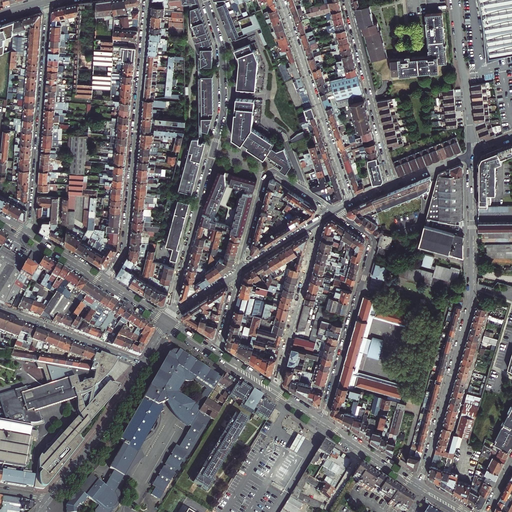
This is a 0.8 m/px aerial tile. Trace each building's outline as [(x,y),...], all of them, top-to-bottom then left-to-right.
[(103,0),(97,1),(97,15),(104,13),(105,19),(110,18),(109,35),(114,35),(114,33),(114,29),(114,25),(115,17),(112,0),(103,0)] [(128,9),(126,0),(117,0),(120,25),(122,25),(126,26),(124,16),(128,16),(128,15),(127,15),(127,13),(129,13),(129,9),(128,9)] [(126,0),(128,9),(129,9),(140,10),(140,0),(126,0)] [(269,0),(265,2),(265,3),(261,5),(264,13),(268,12),(267,8),(272,7),(271,6),(271,5),(271,4),(276,2),(275,0),(269,0)] [(311,11),(307,12),(307,14),(307,15),(308,17),(328,12),(342,9),(340,3),(339,0),(336,0),(328,2),(324,3),(316,5),(312,6),(310,7),(311,11)] [(511,0),(479,0),(488,58),(511,54),(511,0)] [(79,3),(78,28),(77,34),(77,40),(77,46),(77,53),(76,59),(76,65),(76,72),(76,78),(75,84),(72,84),(72,90),(75,91),(75,97),(88,98),(92,98),(95,39),(96,17),(97,15),(97,1),(89,2),(79,3)] [(226,2),(218,6),(231,40),(239,37),(226,2)] [(267,8),(268,12),(278,9),(278,7),(277,4),(276,2),(271,4),(271,5),(271,6),(272,7),(267,8)] [(65,6),(70,22),(76,20),(72,5),(69,5),(65,6)] [(152,12),(152,15),(170,16),(170,20),(170,21),(184,23),(184,8),(178,7),(174,7),(174,11),(165,11),(166,6),(153,5),(152,12)] [(359,28),(361,28),(363,36),(365,36),(372,62),(388,58),(381,32),(380,32),(377,24),(375,24),(370,5),(367,5),(360,7),(354,8),(355,11),(355,12),(356,15),(356,16),(357,19),(357,20),(358,23),(358,24),(359,27),(359,28)] [(71,26),(70,22),(65,6),(62,7),(58,8),(61,21),(66,19),(66,21),(62,22),(63,25),(68,26),(68,27),(72,27),(72,26),(71,26)] [(196,35),(200,51),(203,51),(202,65),(213,65),(213,47),(211,48),(210,45),(212,44),(199,6),(191,9),(193,25),(196,24),(200,33),(196,35)] [(246,6),(241,8),(244,17),(249,15),(246,6)] [(294,14),(294,17),(297,16),(297,15),(300,14),(299,11),(305,9),(304,6),(292,10),(294,14)] [(52,12),(52,20),(57,19),(58,19),(58,21),(60,23),(61,23),(61,24),(61,25),(62,25),(63,25),(62,22),(61,21),(58,8),(56,8),(55,8),(54,9),(53,11),(52,12)] [(280,12),(278,9),(268,12),(264,13),(266,17),(268,16),(268,15),(270,14),(272,19),(276,17),(276,16),(280,15),(280,12)] [(330,19),(343,15),(343,13),(342,9),(328,12),(330,19)] [(38,13),(34,14),(36,21),(36,22),(36,25),(42,26),(43,14),(41,13),(38,13)] [(36,21),(34,14),(28,16),(23,18),(25,26),(29,25),(30,27),(31,26),(31,25),(32,25),(32,24),(31,24),(30,22),(33,21),(33,23),(36,22),(36,21)] [(261,28),(256,14),(251,16),(254,24),(242,29),(244,35),(261,28)] [(273,24),(283,21),(282,18),(280,15),(276,16),(276,17),(272,19),(273,22),(271,22),(268,23),(268,24),(269,26),(273,24)] [(344,19),(343,15),(330,19),(331,25),(345,21),(344,19)] [(124,16),(126,26),(130,26),(132,25),(133,16),(128,16),(124,16)] [(439,72),(438,65),(447,64),(442,16),(425,17),(429,58),(411,60),(411,57),(399,58),(399,60),(391,61),(393,76),(439,72)] [(308,17),(296,22),(298,26),(299,28),(301,27),(301,26),(304,25),(303,22),(308,21),(308,22),(310,22),(308,17)] [(19,50),(25,51),(25,49),(25,48),(25,43),(25,39),(26,37),(26,35),(26,31),(26,29),(26,28),(25,26),(23,18),(20,19),(16,20),(15,34),(13,50),(18,51),(19,50)] [(0,53),(4,52),(6,37),(15,34),(16,20),(0,24),(0,53)] [(184,23),(170,21),(170,23),(169,22),(169,24),(171,24),(170,32),(170,33),(185,34),(184,23)] [(280,30),(285,28),(284,25),(283,21),(273,24),(275,30),(280,29),(280,30)] [(346,26),(345,21),(331,25),(333,32),(337,31),(347,28),(346,26)] [(51,29),(51,32),(67,33),(69,34),(70,30),(66,30),(66,28),(62,28),(62,25),(61,25),(60,25),(57,25),(51,25),(51,29)] [(300,33),(300,34),(313,30),(311,26),(310,26),(310,27),(308,28),(307,25),(304,26),(304,25),(301,26),(301,27),(299,28),(300,33)] [(275,38),(287,34),(287,32),(285,28),(280,30),(280,29),(275,30),(277,34),(273,36),(275,38)] [(348,32),(347,28),(337,31),(337,32),(333,33),(335,38),(348,34),(348,32)] [(309,35),(314,33),(313,30),(300,34),(302,38),(303,41),(309,39),(308,36),(309,36),(309,35)] [(150,35),(150,39),(160,40),(164,40),(164,42),(164,45),(164,47),(163,49),(163,50),(167,50),(168,38),(166,38),(167,33),(151,31),(150,35)] [(285,43),(290,41),(289,39),(287,34),(275,38),(276,41),(279,40),(280,43),(285,42),(285,43)] [(349,38),(348,34),(335,38),(336,44),(350,40),(349,38)] [(309,39),(303,41),(304,44),(305,46),(317,42),(315,38),(314,38),(314,39),(311,41),(310,39),(309,40),(309,39)] [(127,46),(121,45),(113,45),(114,42),(114,40),(100,39),(95,39),(92,98),(110,100),(110,93),(112,72),(112,68),(112,63),(112,61),(113,58),(135,60),(136,52),(137,47),(128,46),(127,46)] [(350,40),(336,44),(335,44),(337,51),(351,47),(351,44),(350,40)] [(291,45),(290,41),(285,43),(285,42),(280,43),(282,48),(279,49),(280,51),(292,47),(291,45)] [(306,50),(307,52),(319,48),(317,43),(317,42),(305,46),(306,50)] [(251,44),(235,50),(239,60),(240,62),(238,87),(256,89),(259,60),(255,49),(253,50),(251,44)] [(294,54),(292,47),(280,51),(282,56),(284,55),(283,54),(288,52),(291,61),(296,59),(294,54)] [(338,57),(353,53),(352,50),(351,47),(337,51),(336,51),(338,57)] [(319,48),(307,52),(308,56),(309,58),(321,54),(319,49),(319,48)] [(353,53),(338,57),(339,59),(337,60),(338,64),(343,62),(344,63),(349,62),(349,61),(354,59),(354,57),(353,53)] [(316,59),(320,58),(322,57),(321,55),(321,54),(309,58),(310,62),(311,64),(317,62),(316,59)] [(298,66),(296,59),(291,61),(290,61),(291,65),(287,67),(290,73),(292,72),(293,75),(295,75),(296,78),(297,78),(302,76),(298,66)] [(343,62),(338,64),(339,68),(341,68),(342,71),(356,67),(356,65),(354,59),(349,61),(349,62),(344,63),(343,62)] [(312,68),(313,70),(321,67),(325,66),(324,62),(318,64),(317,62),(311,64),(312,68)] [(321,67),(313,70),(315,75),(315,77),(323,74),(321,67)] [(356,67),(342,71),(340,71),(338,72),(338,74),(339,77),(336,78),(336,79),(358,73),(357,71),(356,67)] [(134,74),(117,73),(112,72),(110,93),(117,94),(117,90),(117,87),(118,80),(134,81),(134,77),(134,74)] [(330,81),(332,85),(333,88),(333,90),(335,94),(338,104),(339,107),(352,104),(365,100),(361,84),(358,73),(336,79),(333,80),(330,81)] [(316,80),(318,84),(326,82),(323,74),(315,77),(316,80)] [(202,79),(199,79),(200,128),(210,130),(214,112),(214,75),(202,75),(202,79)] [(298,81),(294,82),(297,89),(305,86),(304,81),(302,76),(297,78),(298,81)] [(117,87),(122,87),(133,88),(133,83),(134,81),(118,80),(117,87)] [(326,82),(318,84),(319,88),(319,89),(328,86),(327,82),(330,81),(330,80),(326,82)] [(472,92),(488,91),(487,82),(472,85),(472,89),(472,92)] [(454,88),(439,90),(440,98),(455,97),(454,93),(454,88)] [(166,97),(172,97),(181,97),(182,95),(172,94),(172,93),(172,89),(166,89),(166,93),(166,97)] [(333,90),(321,94),(322,97),(323,99),(329,96),(328,95),(333,93),(334,95),(335,94),(333,90)] [(488,99),(488,91),(472,92),(473,97),(473,100),(488,99)] [(329,96),(323,99),(324,101),(326,108),(338,104),(335,94),(334,95),(335,99),(331,100),(330,96),(329,96)] [(440,106),(455,104),(455,102),(455,97),(440,98),(440,106)] [(286,173),(292,165),(285,148),(278,150),(273,146),(275,142),(253,128),(255,99),(237,98),(236,109),(233,137),(262,156),(265,158),(268,154),(273,157),(269,161),(286,173)] [(379,108),(380,110),(395,106),(393,98),(378,101),(379,105),(379,108)] [(144,102),(144,105),(154,106),(163,107),(164,100),(145,99),(144,102)] [(489,106),(488,99),(473,100),(474,104),(474,107),(489,106)] [(132,102),(115,100),(114,100),(114,101),(116,101),(116,103),(120,104),(121,103),(120,106),(126,107),(126,108),(131,108),(132,104),(132,102)] [(365,100),(352,104),(359,134),(372,129),(369,118),(365,100)] [(328,113),(329,116),(332,115),(332,114),(335,113),(338,112),(340,111),(339,107),(338,104),(326,108),(328,113)] [(456,109),(455,104),(440,106),(441,113),(456,112),(456,109)] [(126,107),(120,106),(120,107),(116,107),(115,112),(114,112),(113,113),(119,114),(131,115),(131,111),(131,108),(126,108),(126,107)] [(381,115),(382,117),(397,113),(395,106),(380,110),(381,114),(381,115)] [(489,113),(489,106),(474,107),(474,112),(475,115),(489,113)] [(313,107),(305,109),(307,115),(308,119),(311,119),(311,118),(316,116),(314,111),(313,107)] [(153,117),(154,109),(144,108),(144,112),(143,116),(153,117)] [(339,116),(338,112),(335,113),(332,114),(332,115),(329,116),(330,119),(331,121),(342,117),(341,114),(340,114),(340,115),(339,116)] [(457,116),(456,112),(441,113),(442,121),(457,119),(457,116)] [(383,122),(384,124),(398,120),(397,113),(382,117),(383,120),(382,120),(383,120),(383,122)] [(490,120),(489,113),(475,115),(475,120),(476,124),(476,125),(490,120)] [(300,117),(303,125),(305,124),(309,122),(308,119),(307,115),(300,117)] [(143,120),(143,124),(152,125),(153,121),(157,121),(157,117),(153,117),(143,116),(143,120)] [(311,119),(312,121),(309,122),(310,125),(313,124),(318,122),(317,120),(316,116),(311,118),(311,119)] [(342,117),(331,121),(332,125),(332,127),(338,125),(337,122),(339,121),(342,120),(342,121),(343,121),(342,117)] [(443,129),(458,127),(457,123),(457,119),(442,121),(443,129)] [(398,120),(384,124),(384,125),(385,129),(385,130),(385,131),(400,128),(398,120)] [(479,132),(493,126),(490,120),(476,125),(477,129),(479,132)] [(315,130),(320,128),(319,126),(318,122),(313,124),(314,128),(311,129),(312,131),(315,130)] [(337,139),(344,136),(343,132),(347,131),(345,124),(344,123),(340,124),(338,125),(332,127),(335,133),(337,139)] [(353,131),(351,123),(345,124),(347,131),(347,133),(353,131)] [(152,125),(143,124),(142,125),(142,127),(142,131),(152,132),(152,126),(152,125)] [(497,136),(493,126),(479,132),(481,136),(482,139),(485,137),(486,140),(497,136)] [(129,128),(118,127),(118,132),(112,131),(111,134),(129,136),(129,131),(129,128)] [(387,137),(387,139),(402,135),(400,128),(385,131),(386,134),(386,135),(387,137)] [(0,156),(2,156),(1,159),(8,160),(11,130),(8,129),(5,129),(2,150),(0,149),(0,156)] [(351,146),(356,144),(362,142),(367,139),(374,137),(373,134),(372,129),(359,134),(349,138),(351,146)] [(152,132),(142,131),(142,133),(141,138),(141,140),(153,141),(155,141),(155,135),(160,135),(160,133),(155,132),(152,132)] [(291,139),(292,143),(306,137),(303,131),(297,134),(291,139)] [(85,168),(86,161),(87,154),(87,147),(88,139),(88,135),(73,134),(72,153),(72,159),(71,172),(71,178),(71,184),(70,191),(70,197),(70,203),(69,208),(69,210),(75,210),(77,195),(83,195),(83,188),(84,181),(85,175),(85,168)] [(129,136),(111,134),(111,138),(111,141),(117,142),(128,143),(129,139),(129,136)] [(207,141),(204,140),(203,143),(200,142),(201,137),(195,135),(180,190),(193,193),(207,141)] [(351,146),(349,138),(348,135),(344,136),(337,139),(339,145),(340,150),(346,147),(351,146)] [(404,145),(402,135),(387,139),(388,140),(387,140),(388,140),(389,144),(389,145),(389,146),(392,145),(393,149),(404,145)] [(461,151),(462,150),(463,150),(462,148),(457,136),(449,139),(455,153),(456,153),(459,151),(460,151),(461,151)] [(374,137),(367,139),(369,145),(375,143),(375,140),(374,137)] [(449,139),(442,142),(448,156),(451,155),(451,154),(455,153),(449,139)] [(128,143),(117,142),(111,141),(110,141),(110,146),(97,145),(97,148),(104,148),(128,151),(128,146),(128,143)] [(442,142),(435,145),(441,159),(442,159),(442,158),(444,157),(446,157),(446,156),(448,156),(442,142)] [(362,154),(377,149),(376,147),(375,143),(369,145),(363,147),(358,149),(353,151),(354,154),(355,156),(357,155),(356,151),(360,150),(362,154)] [(502,158),(511,154),(511,143),(504,147),(501,148),(502,156),(502,158)] [(152,146),(141,145),(140,148),(140,152),(151,153),(159,154),(159,151),(151,150),(152,146)] [(318,150),(317,147),(317,146),(316,145),(310,147),(311,151),(305,153),(306,154),(318,150)] [(326,145),(321,146),(319,147),(317,147),(318,150),(319,153),(327,150),(327,148),(326,145)] [(441,159),(435,145),(428,148),(434,161),(436,160),(436,161),(437,160),(439,159),(441,159)] [(116,152),(116,156),(121,156),(120,157),(127,158),(127,154),(128,151),(104,148),(103,152),(115,153),(116,152)] [(434,161),(428,148),(421,151),(426,164),(427,164),(427,165),(428,164),(427,164),(430,163),(431,162),(431,163),(432,162),(434,161)] [(478,161),(478,206),(485,206),(488,206),(488,203),(491,203),(491,193),(496,193),(495,164),(502,162),(501,159),(502,158),(502,156),(501,148),(481,156),(478,161)] [(363,157),(364,160),(369,158),(379,156),(378,153),(377,149),(362,154),(363,158),(363,157)] [(300,161),(320,155),(319,153),(318,150),(306,154),(306,156),(307,158),(301,159),(299,160),(300,161)] [(344,160),(350,158),(349,155),(351,155),(353,154),(354,154),(353,151),(352,151),(342,155),(344,159),(344,160)] [(421,151),(414,153),(420,167),(422,166),(423,166),(422,166),(425,165),(426,164),(421,151)] [(151,153),(140,152),(140,154),(140,157),(139,159),(156,161),(161,161),(162,159),(151,158),(151,153)] [(420,167),(414,153),(408,156),(413,170),(416,169),(417,168),(418,168),(420,167)] [(104,158),(103,162),(126,164),(127,161),(127,158),(120,157),(121,156),(116,156),(116,157),(97,155),(97,158),(104,158)] [(300,161),(301,166),(302,167),(322,161),(320,158),(320,155),(300,161)] [(331,159),(329,156),(325,157),(324,157),(320,158),(322,161),(323,165),(331,161),(331,159)] [(384,178),(379,156),(369,158),(368,164),(374,185),(378,183),(383,182),(384,178)] [(408,156),(400,159),(406,173),(408,172),(410,171),(412,170),(413,170),(408,156)] [(61,159),(42,157),(42,160),(42,164),(55,165),(55,167),(55,171),(59,171),(59,163),(62,163),(62,162),(66,163),(67,159),(63,159),(61,159)] [(346,165),(355,162),(356,162),(356,160),(355,161),(353,157),(352,157),(350,158),(344,160),(345,164),(346,165)] [(139,162),(139,166),(155,167),(156,161),(139,159),(139,162)] [(393,162),(399,176),(399,175),(403,174),(404,174),(403,174),(406,173),(400,159),(393,162)] [(323,167),(323,165),(322,161),(302,167),(303,171),(312,168),(312,167),(316,166),(317,169),(323,167)] [(324,170),(333,167),(333,165),(331,161),(323,165),(323,167),(324,170)] [(106,169),(114,170),(126,171),(126,167),(126,164),(103,162),(98,162),(98,165),(106,166),(106,169)] [(347,169),(348,171),(356,168),(355,162),(346,165),(347,169)] [(456,167),(451,168),(451,169),(446,170),(448,176),(463,176),(463,167),(463,166),(461,164),(460,165),(456,167)] [(139,169),(138,173),(150,174),(150,170),(151,171),(157,172),(158,168),(155,167),(139,166),(139,169)] [(319,175),(325,173),(325,172),(324,170),(323,167),(317,169),(308,172),(310,177),(310,178),(319,175)] [(350,176),(355,174),(359,173),(357,168),(356,168),(348,171),(349,174),(350,176)] [(258,179),(219,169),(216,176),(205,205),(203,210),(212,214),(214,208),(216,209),(218,205),(216,205),(218,201),(220,202),(221,198),(220,197),(222,194),(223,195),(223,194),(225,191),(223,190),(225,187),(227,187),(228,184),(235,186),(235,185),(239,185),(238,187),(243,188),(243,186),(245,186),(247,187),(246,188),(255,190),(258,179)] [(439,173),(432,198),(427,216),(425,223),(424,228),(420,245),(463,257),(464,257),(464,256),(464,251),(464,250),(464,243),(464,242),(464,241),(464,236),(464,235),(459,233),(459,234),(457,233),(458,232),(455,231),(456,224),(456,220),(464,220),(463,177),(463,176),(448,176),(446,170),(442,172),(439,173)] [(138,176),(138,180),(156,181),(157,178),(150,177),(149,178),(150,174),(138,173),(138,176)] [(310,186),(314,190),(329,186),(328,181),(327,179),(325,173),(319,175),(320,178),(321,183),(310,186)] [(380,196),(373,199),(375,204),(377,208),(378,210),(430,190),(433,180),(431,176),(429,177),(380,196)] [(339,183),(337,178),(328,181),(329,186),(331,192),(336,190),(336,189),(340,188),(339,183)] [(365,188),(362,178),(352,181),(355,191),(357,192),(361,191),(365,189),(365,188)] [(268,187),(276,189),(279,190),(280,184),(278,182),(273,179),(270,181),(269,184),(268,187)] [(156,181),(138,180),(137,184),(137,187),(148,188),(149,184),(157,185),(158,182),(156,181)] [(125,185),(106,183),(106,185),(108,185),(108,186),(113,187),(113,191),(112,192),(118,192),(118,191),(124,191),(124,188),(125,185)] [(332,203),(334,203),(332,196),(331,192),(329,186),(314,190),(317,193),(324,198),(330,202),(331,203),(332,203)] [(137,191),(136,195),(157,196),(162,197),(162,193),(149,192),(148,192),(148,188),(137,187),(137,191)] [(344,197),(340,188),(336,189),(336,190),(337,193),(335,193),(336,195),(332,196),(334,203),(340,201),(342,199),(344,197)] [(289,190),(286,195),(283,198),(285,199),(285,198),(287,199),(289,197),(291,198),(294,193),(292,192),(289,190)] [(243,233),(254,194),(243,192),(242,196),(241,196),(239,200),(241,200),(240,204),(239,203),(237,208),(239,208),(238,212),(236,211),(235,215),(237,216),(236,219),(234,219),(233,223),(235,224),(234,227),(210,221),(211,217),(202,214),(200,224),(206,225),(212,227),(218,229),(224,230),(224,229),(233,231),(243,233)] [(272,195),(267,193),(266,196),(265,199),(277,203),(278,201),(276,200),(276,199),(272,198),(272,197),(273,197),(274,195),(272,195)] [(292,207),(300,197),(297,195),(294,193),(291,198),(287,204),(292,207)] [(8,211),(13,201),(15,199),(13,198),(14,197),(10,195),(8,198),(2,208),(4,210),(8,211)] [(38,214),(54,216),(54,212),(54,207),(55,202),(55,196),(39,195),(39,204),(38,214)] [(90,227),(90,222),(91,215),(91,209),(92,203),(92,196),(86,195),(85,209),(84,224),(90,227)] [(303,199),(300,197),(292,207),(296,209),(299,204),(301,205),(305,200),(303,199)] [(13,214),(21,200),(20,200),(18,199),(16,203),(13,201),(8,211),(10,213),(13,214)] [(169,265),(176,266),(179,253),(180,251),(178,251),(179,245),(182,235),(183,232),(185,222),(186,219),(189,209),(189,206),(191,202),(179,199),(167,245),(174,247),(169,265)] [(264,202),(263,206),(275,209),(277,203),(265,199),(264,202)] [(375,204),(373,199),(371,200),(368,201),(370,206),(372,206),(373,209),(372,210),(373,211),(376,210),(375,208),(377,208),(375,204)] [(16,216),(18,217),(24,207),(22,206),(24,203),(24,202),(22,201),(21,200),(13,214),(16,216)] [(308,203),(305,200),(301,205),(298,211),(299,212),(300,211),(301,211),(302,210),(304,207),(305,208),(304,209),(306,210),(310,204),(308,203)] [(136,204),(135,207),(151,209),(154,209),(154,206),(151,206),(151,203),(146,202),(146,203),(141,202),(141,201),(136,201),(136,204)] [(370,206),(368,201),(367,202),(364,203),(368,211),(372,210),(373,209),(372,206),(370,206)] [(305,221),(301,214),(300,212),(299,212),(298,211),(296,209),(292,207),(287,204),(286,205),(284,208),(288,211),(293,217),(294,216),(299,225),(302,223),(305,221)] [(310,204),(306,210),(310,212),(311,212),(316,214),(317,211),(317,209),(310,204)] [(275,209),(263,206),(263,209),(262,212),(269,214),(275,215),(279,216),(280,215),(283,211),(281,210),(275,209)] [(22,219),(25,221),(26,219),(27,208),(26,208),(24,207),(18,217),(22,219)] [(348,214),(355,218),(357,215),(355,213),(354,211),(353,208),(351,209),(348,210),(348,214)] [(311,217),(316,214),(311,212),(310,212),(306,210),(304,211),(306,214),(304,216),(302,213),(301,214),(305,221),(311,217)] [(291,218),(289,220),(294,228),(298,226),(299,225),(294,216),(293,217),(288,211),(286,212),(289,214),(288,215),(291,218)] [(260,218),(271,221),(274,221),(275,221),(276,220),(279,216),(275,215),(272,219),(271,219),(271,217),(267,216),(268,216),(269,214),(262,212),(261,214),(260,218)] [(359,221),(361,223),(364,219),(358,216),(357,215),(355,218),(359,221)] [(370,218),(366,216),(364,216),(364,219),(361,223),(363,224),(365,226),(370,218)] [(294,228),(289,220),(286,221),(284,217),(281,219),(283,223),(288,232),(292,229),(294,228)] [(259,220),(259,224),(264,225),(270,227),(270,225),(271,221),(260,218),(259,220)] [(326,224),(324,231),(323,231),(331,234),(333,228),(335,229),(335,228),(336,227),(340,228),(341,225),(333,219),(332,218),(332,219),(330,220),(327,222),(326,222),(326,223),(325,224),(326,224)] [(369,228),(373,221),(370,218),(365,226),(367,227),(369,228)] [(133,229),(151,230),(157,231),(161,231),(162,227),(144,225),(145,221),(134,220),(134,224),(133,229)] [(52,236),(53,222),(46,221),(42,229),(48,233),(52,236)] [(53,221),(53,222),(52,236),(55,237),(58,239),(61,241),(65,235),(64,234),(62,233),(60,229),(58,229),(59,222),(53,221)] [(377,228),(378,227),(378,226),(378,224),(373,221),(369,228),(371,230),(373,231),(376,227),(377,228)] [(511,222),(479,223),(479,231),(485,231),(511,230),(511,222)] [(102,229),(106,230),(109,230),(121,231),(121,228),(121,225),(109,223),(104,223),(102,223),(102,229)] [(288,232),(283,223),(278,226),(280,230),(283,235),(286,233),(288,232)] [(257,230),(263,231),(266,232),(267,232),(269,231),(268,231),(268,229),(264,228),(264,225),(259,224),(258,227),(257,230)] [(275,233),(278,238),(281,236),(283,235),(280,230),(278,232),(276,228),(272,225),(270,226),(275,233)] [(77,250),(87,233),(74,226),(73,228),(72,232),(68,230),(68,232),(68,245),(73,248),(77,250)] [(90,228),(87,233),(77,250),(78,251),(82,253),(85,248),(86,249),(88,244),(85,242),(89,235),(92,237),(93,235),(95,231),(97,229),(95,228),(90,228)] [(346,228),(342,237),(341,240),(341,241),(340,243),(340,244),(343,245),(345,239),(346,240),(349,236),(350,236),(352,232),(350,231),(346,228)] [(97,229),(95,231),(101,235),(87,257),(90,258),(94,261),(104,245),(105,241),(105,237),(106,230),(102,229),(101,229),(97,229)] [(120,239),(121,231),(109,230),(109,232),(111,232),(110,238),(105,237),(105,241),(120,243),(120,239)] [(263,237),(263,238),(265,237),(265,235),(262,234),(263,231),(257,230),(256,233),(255,236),(263,237)] [(87,257),(101,235),(95,231),(93,235),(96,237),(93,242),(90,240),(88,244),(86,249),(85,248),(82,253),(83,254),(87,257)] [(243,233),(233,231),(231,238),(241,240),(243,235),(243,233)] [(278,238),(275,233),(272,235),(270,231),(269,231),(267,232),(269,235),(273,241),(276,239),(278,238)] [(331,234),(323,231),(323,234),(322,238),(333,241),(334,237),(335,237),(336,239),(339,239),(340,236),(339,236),(336,235),(331,234)] [(355,234),(352,232),(350,236),(349,236),(346,240),(347,240),(350,242),(349,245),(347,244),(346,249),(347,249),(346,251),(347,251),(349,251),(349,250),(351,243),(357,235),(355,234)] [(388,234),(383,233),(382,234),(380,239),(378,245),(380,245),(382,246),(388,248),(389,248),(392,240),(398,241),(395,250),(399,251),(402,238),(398,237),(388,234)] [(222,236),(217,234),(217,235),(215,240),(214,244),(214,246),(219,247),(222,236)] [(143,236),(133,235),(133,238),(132,241),(150,243),(155,243),(158,244),(160,237),(155,237),(150,236),(150,239),(150,241),(148,240),(148,239),(144,239),(143,240),(143,236)] [(269,235),(265,237),(263,238),(264,239),(267,245),(271,243),(273,241),(269,235)] [(298,240),(301,247),(307,248),(310,237),(306,235),(302,238),(298,240)] [(360,237),(357,235),(351,243),(354,245),(352,251),(349,250),(349,251),(353,252),(355,253),(356,247),(356,246),(358,242),(359,243),(362,239),(360,237)] [(202,237),(196,236),(196,237),(195,240),(195,242),(214,247),(214,246),(214,244),(215,240),(209,239),(208,242),(206,241),(206,238),(202,237)] [(230,239),(229,243),(228,243),(227,245),(229,245),(228,250),(238,252),(239,248),(241,242),(241,240),(231,238),(229,237),(228,239),(230,239)] [(321,241),(319,247),(332,251),(333,245),(334,244),(337,245),(340,245),(340,244),(340,243),(339,242),(333,241),(322,238),(321,241)] [(364,240),(362,239),(359,243),(358,242),(356,246),(356,247),(355,253),(363,255),(365,248),(366,244),(365,240),(364,240)] [(301,247),(298,240),(295,242),(292,244),(297,251),(298,251),(298,249),(297,248),(300,246),(301,247)] [(194,246),(193,249),(198,251),(199,249),(203,251),(204,247),(205,248),(213,250),(214,247),(195,242),(194,246)] [(260,243),(254,242),(251,253),(253,254),(260,250),(263,248),(260,243)] [(297,251),(292,244),(289,246),(285,248),(291,258),(298,253),(297,251)] [(511,257),(511,244),(488,245),(488,258),(511,257)] [(99,264),(107,252),(110,248),(109,247),(104,245),(94,261),(96,262),(99,264)] [(386,256),(388,248),(382,246),(379,254),(386,256)] [(14,280),(25,261),(1,247),(0,248),(0,302),(12,307),(17,296),(20,288),(22,284),(14,280)] [(109,254),(107,252),(99,264),(102,266),(104,267),(108,266),(115,254),(118,249),(114,247),(113,248),(111,248),(111,249),(112,249),(109,254)] [(131,252),(129,255),(138,260),(139,261),(142,248),(132,247),(131,252)] [(238,252),(228,250),(219,247),(217,254),(222,255),(226,256),(237,259),(238,255),(238,252)] [(319,249),(318,254),(323,256),(323,255),(329,256),(330,253),(331,253),(331,254),(331,255),(332,255),(339,257),(340,255),(340,253),(334,252),(332,251),(319,247),(319,249)] [(283,250),(280,252),(286,261),(288,260),(289,263),(289,265),(290,265),(291,262),(292,260),(292,259),(291,258),(285,248),(283,250)] [(192,252),(191,255),(201,258),(208,260),(210,260),(212,253),(209,253),(208,256),(205,255),(206,252),(203,251),(199,249),(198,251),(193,249),(192,252)] [(297,251),(298,253),(300,253),(298,259),(297,259),(297,260),(303,262),(304,257),(306,253),(298,251),(297,251)] [(347,251),(345,257),(361,261),(362,257),(363,255),(355,253),(353,252),(349,251),(347,251)] [(286,261),(280,252),(277,254),(274,256),(280,265),(284,271),(287,267),(288,265),(286,261)] [(212,253),(210,260),(210,262),(209,263),(210,264),(211,263),(214,261),(216,264),(217,264),(212,267),(218,277),(222,274),(225,272),(218,261),(214,256),(212,253)] [(371,283),(370,287),(381,290),(387,271),(430,283),(432,276),(456,283),(460,269),(451,266),(450,268),(435,264),(435,266),(431,265),(434,255),(425,253),(422,265),(434,269),(433,273),(395,262),(396,259),(390,258),(390,260),(389,260),(387,266),(383,265),(381,264),(377,263),(375,269),(373,269),(371,274),(373,274),(373,275),(372,278),(371,283)] [(323,256),(318,254),(317,256),(316,260),(337,266),(338,262),(330,260),(329,260),(329,261),(328,261),(329,257),(329,256),(323,255),(323,256)] [(138,260),(129,255),(128,257),(126,260),(131,263),(135,265),(136,262),(138,260)] [(190,258),(190,261),(200,264),(209,266),(209,263),(210,262),(210,260),(208,260),(207,262),(202,261),(200,261),(201,258),(191,255),(190,258)] [(236,261),(237,259),(226,256),(222,255),(221,256),(223,257),(222,259),(218,261),(225,272),(229,270),(233,267),(235,264),(236,261)] [(277,267),(280,265),(274,256),(272,257),(268,259),(280,276),(281,274),(279,271),(280,270),(278,268),(277,268),(277,267)] [(361,261),(345,257),(343,256),(341,256),(340,262),(342,262),(345,263),(359,267),(360,263),(361,261)] [(42,270),(48,260),(46,259),(43,257),(36,268),(36,269),(40,272),(42,270)] [(266,261),(263,263),(271,274),(274,273),(274,274),(277,278),(280,276),(268,259),(266,261)] [(131,263),(126,260),(121,267),(117,274),(117,275),(118,276),(122,278),(128,267),(127,267),(129,263),(130,264),(131,263)] [(291,262),(290,265),(301,269),(303,264),(303,262),(297,260),(296,264),(291,262)] [(315,262),(314,266),(320,268),(320,267),(325,268),(326,265),(328,265),(327,266),(328,266),(336,269),(337,267),(337,266),(316,260),(315,262)] [(30,265),(25,261),(14,280),(22,284),(20,288),(25,290),(27,287),(28,284),(30,280),(29,280),(33,274),(36,269),(36,268),(30,265)] [(54,263),(50,261),(44,271),(44,274),(49,277),(56,264),(54,263)] [(189,265),(188,268),(198,270),(205,272),(207,272),(207,271),(208,269),(200,267),(199,267),(200,264),(190,261),(189,265)] [(126,281),(136,266),(135,265),(131,263),(130,264),(128,267),(122,278),(125,281),(126,281)] [(271,274),(263,263),(260,265),(256,267),(263,277),(264,279),(265,279),(270,286),(273,283),(275,281),(271,274)] [(344,264),(343,268),(358,273),(359,269),(359,267),(345,263),(345,264),(344,264)] [(58,287),(68,272),(66,270),(65,270),(60,267),(56,264),(49,277),(46,282),(42,288),(45,289),(53,294),(54,293),(58,287)] [(169,265),(165,264),(165,267),(161,266),(160,268),(174,272),(175,269),(176,266),(169,265)] [(289,272),(300,275),(301,271),(301,269),(290,265),(289,265),(288,265),(287,267),(290,268),(289,272)] [(137,267),(136,266),(126,281),(127,282),(131,284),(140,270),(142,268),(138,266),(137,267)] [(314,269),(313,272),(334,278),(335,274),(327,272),(326,272),(325,273),(324,273),(325,269),(325,268),(320,267),(320,268),(314,266),(314,269)] [(207,271),(209,273),(210,275),(213,280),(215,278),(218,277),(212,267),(209,269),(208,269),(207,271)] [(263,277),(256,267),(254,268),(251,271),(255,277),(259,284),(262,285),(259,280),(258,280),(258,279),(263,277)] [(174,272),(160,268),(158,268),(157,271),(163,272),(162,275),(173,278),(173,275),(174,272)] [(187,271),(186,274),(196,276),(201,277),(207,274),(207,272),(205,272),(202,274),(198,273),(197,273),(198,270),(188,268),(187,271)] [(344,270),(343,274),(356,278),(357,275),(358,273),(343,268),(343,270),(344,270)] [(134,286),(140,290),(146,280),(139,276),(141,273),(142,272),(140,270),(131,284),(134,286)] [(254,283),(255,277),(251,271),(245,274),(244,277),(243,280),(254,283)] [(287,278),(298,281),(299,277),(300,275),(289,272),(284,271),(281,274),(286,275),(286,274),(288,274),(287,278)] [(73,289),(79,279),(75,276),(68,272),(58,287),(69,295),(70,293),(73,289)] [(312,275),(311,279),(323,282),(325,278),(326,279),(331,281),(331,280),(333,281),(334,278),(313,272),(312,275)] [(146,280),(140,290),(147,294),(149,282),(151,275),(149,274),(146,280)] [(173,278),(162,275),(158,274),(158,277),(162,278),(161,280),(162,280),(164,281),(171,283),(172,280),(173,278)] [(185,280),(192,282),(195,282),(197,283),(200,281),(203,280),(202,279),(199,280),(196,279),(195,279),(196,276),(186,274),(186,277),(185,280)] [(201,277),(202,279),(203,280),(200,281),(203,286),(208,283),(213,280),(210,275),(208,276),(207,274),(201,277)] [(356,278),(343,274),(342,274),(342,275),(344,276),(344,277),(346,277),(345,281),(355,283),(356,280),(356,278)] [(148,295),(153,298),(158,278),(154,276),(152,284),(149,282),(147,294),(148,295)] [(158,278),(153,298),(155,299),(159,302),(164,281),(162,280),(161,280),(158,278)] [(278,285),(296,289),(297,284),(298,281),(287,278),(285,284),(284,284),(284,283),(280,282),(280,284),(278,283),(279,282),(278,280),(276,279),(275,281),(273,283),(278,285)] [(333,285),(338,286),(353,291),(355,283),(345,281),(338,279),(334,278),(333,281),(334,281),(333,285)] [(83,281),(79,279),(73,289),(78,292),(81,287),(82,288),(85,283),(83,281)] [(310,282),(310,285),(330,290),(331,288),(324,286),(325,283),(323,282),(311,279),(310,282)] [(188,296),(192,293),(189,291),(191,285),(192,282),(185,280),(180,298),(182,300),(188,296)] [(259,284),(254,283),(243,280),(242,284),(241,287),(253,290),(254,286),(255,287),(257,287),(256,290),(258,291),(261,292),(267,293),(269,289),(269,287),(262,285),(259,284)] [(166,302),(171,283),(164,281),(159,302),(162,304),(164,303),(166,302)] [(203,286),(200,281),(197,283),(195,282),(194,285),(197,290),(201,287),(203,286)] [(94,289),(85,283),(82,288),(81,287),(78,292),(76,296),(75,297),(71,304),(65,312),(69,314),(71,315),(72,315),(76,309),(79,304),(80,303),(84,305),(83,307),(86,309),(92,313),(101,300),(102,301),(105,296),(94,289)] [(295,292),(296,289),(278,285),(278,287),(279,287),(279,289),(282,289),(283,289),(284,289),(283,293),(294,296),(295,292)] [(330,290),(310,285),(309,287),(308,290),(322,294),(323,291),(329,293),(330,290)] [(331,288),(330,290),(351,296),(352,293),(353,291),(338,286),(337,289),(331,288)] [(25,290),(24,294),(17,309),(20,310),(22,311),(30,294),(31,292),(27,290),(28,287),(27,287),(25,290)] [(69,295),(58,287),(54,293),(65,300),(69,295)] [(228,288),(226,287),(219,291),(214,294),(216,297),(215,297),(217,300),(219,301),(220,298),(225,300),(228,289),(228,288)] [(241,290),(240,293),(251,296),(252,292),(253,293),(257,294),(258,291),(256,290),(253,290),(241,287),(241,290)] [(307,293),(306,296),(311,298),(311,297),(317,298),(317,296),(327,299),(329,296),(322,294),(308,290),(307,293)] [(332,294),(332,297),(349,302),(350,299),(351,296),(330,290),(329,293),(332,294)] [(275,297),(293,302),(294,298),(294,296),(283,293),(277,291),(275,297)] [(267,293),(261,292),(259,298),(266,300),(267,295),(267,293)] [(17,309),(24,294),(22,293),(20,298),(17,296),(12,307),(15,308),(17,309)] [(52,322),(56,315),(57,314),(59,311),(60,309),(62,305),(65,300),(54,293),(53,294),(50,298),(47,303),(47,304),(43,309),(38,317),(45,319),(52,322)] [(70,293),(69,295),(65,300),(71,304),(75,297),(74,296),(70,293)] [(266,300),(259,298),(251,296),(240,293),(238,300),(235,309),(245,311),(250,313),(264,316),(263,319),(269,320),(270,314),(275,315),(271,312),(271,310),(278,312),(277,316),(288,319),(289,318),(290,313),(291,308),(280,305),(265,301),(266,300)] [(28,313),(32,302),(30,301),(33,296),(31,296),(32,294),(30,294),(22,311),(26,312),(28,313)] [(344,366),(339,385),(348,388),(350,388),(351,388),(355,389),(357,384),(401,397),(404,386),(357,373),(358,370),(365,348),(373,351),(375,342),(367,340),(363,339),(370,313),(410,325),(413,315),(379,305),(380,300),(367,296),(364,295),(351,342),(344,366)] [(33,315),(38,304),(36,303),(38,298),(36,298),(37,296),(35,296),(32,302),(28,313),(31,314),(33,315)] [(101,300),(92,313),(89,318),(90,319),(92,320),(90,323),(95,326),(97,327),(98,327),(99,328),(115,302),(112,301),(109,298),(105,296),(102,301),(101,300)] [(306,299),(305,301),(312,303),(320,306),(323,306),(324,304),(320,303),(320,302),(316,300),(316,298),(317,298),(311,297),(311,298),(306,296),(306,299)] [(349,302),(332,297),(330,296),(327,307),(346,313),(348,307),(349,302)] [(213,302),(209,297),(206,299),(202,302),(205,307),(208,308),(211,306),(215,307),(216,303),(213,302)] [(281,301),(280,305),(291,308),(292,304),(293,302),(275,297),(274,299),(276,300),(275,301),(279,302),(280,301),(281,301)] [(43,309),(47,304),(47,303),(42,300),(42,299),(41,298),(38,304),(33,315),(36,316),(38,317),(43,309)] [(65,300),(62,305),(60,309),(64,312),(63,314),(64,315),(65,312),(71,304),(65,300)] [(101,328),(105,330),(108,326),(121,306),(118,304),(115,302),(99,328),(101,328)] [(198,313),(205,308),(205,307),(202,302),(198,304),(194,307),(198,313)] [(455,311),(461,312),(463,307),(464,302),(458,302),(455,302),(453,308),(452,308),(451,309),(449,308),(449,309),(455,311)] [(216,310),(222,312),(223,308),(224,306),(216,303),(215,307),(217,308),(216,310)] [(121,306),(108,326),(113,329),(125,309),(123,308),(121,306)] [(199,315),(198,313),(194,307),(183,314),(183,317),(190,322),(191,322),(200,328),(202,321),(196,317),(199,315)] [(78,316),(80,312),(76,309),(72,315),(76,317),(77,317),(78,316)] [(122,327),(131,313),(128,311),(125,309),(113,329),(115,330),(118,332),(121,328),(122,327)] [(234,315),(248,319),(249,316),(245,315),(245,311),(235,309),(234,312),(234,315)] [(222,314),(222,312),(216,310),(214,310),(212,315),(214,316),(221,318),(222,314)] [(129,324),(135,315),(131,313),(122,327),(124,328),(125,326),(128,323),(129,324)] [(205,331),(208,318),(209,315),(203,313),(202,321),(200,328),(202,329),(205,331)] [(248,319),(248,322),(247,325),(246,325),(245,327),(244,331),(238,353),(239,354),(248,360),(251,362),(255,347),(256,343),(258,339),(259,333),(261,327),(263,319),(264,316),(250,313),(249,316),(248,319)] [(333,316),(325,313),(324,313),(322,319),(331,322),(333,316)] [(409,327),(410,325),(370,313),(363,339),(367,340),(373,317),(409,327)] [(57,314),(56,315),(52,322),(56,323),(58,324),(63,317),(57,314)] [(288,319),(277,316),(275,315),(270,314),(269,320),(287,325),(288,319)] [(0,315),(0,332),(17,339),(20,332),(23,324),(5,317),(0,315)] [(138,317),(135,315),(129,324),(132,326),(138,317)] [(232,321),(242,324),(243,321),(248,322),(248,319),(234,315),(233,319),(232,321)] [(214,316),(213,320),(209,334),(211,335),(212,335),(213,336),(215,336),(216,335),(221,318),(214,316)] [(63,326),(68,319),(63,317),(58,324),(61,325),(63,326)] [(76,317),(73,321),(69,328),(70,329),(78,318),(77,318),(77,317),(76,317)] [(128,339),(141,320),(140,319),(138,317),(132,326),(133,326),(128,332),(121,328),(118,332),(117,335),(126,338),(128,339)] [(423,320),(413,317),(411,325),(421,328),(423,320)] [(80,319),(78,318),(70,329),(71,329),(73,330),(80,319)] [(209,334),(213,320),(208,318),(205,331),(207,333),(209,334)] [(73,321),(68,319),(63,326),(66,327),(69,328),(73,321)] [(82,320),(80,319),(73,330),(76,331),(77,332),(85,321),(82,320)] [(287,325),(269,320),(263,319),(261,327),(266,329),(272,330),(278,332),(284,334),(286,329),(287,325)] [(331,322),(322,319),(321,323),(320,326),(320,329),(319,331),(320,332),(324,333),(339,337),(342,328),(343,325),(331,322)] [(144,321),(141,320),(128,339),(134,342),(134,343),(135,342),(138,337),(139,337),(142,332),(147,324),(144,321)] [(87,322),(85,321),(77,332),(81,333),(83,334),(88,326),(85,324),(87,322)] [(246,325),(242,324),(232,321),(231,324),(230,327),(234,328),(238,329),(241,330),(244,331),(245,327),(246,325)] [(89,323),(88,326),(83,334),(85,335),(87,335),(91,329),(92,327),(94,328),(95,326),(90,323),(89,323)] [(29,347),(36,329),(32,327),(23,324),(20,332),(24,334),(25,334),(28,335),(26,339),(27,339),(26,342),(23,341),(17,339),(15,345),(17,346),(28,350),(29,347)] [(147,324),(142,332),(145,334),(144,335),(145,336),(142,341),(139,339),(140,337),(139,337),(138,337),(135,342),(145,347),(155,330),(154,328),(150,325),(147,324)] [(91,337),(95,330),(98,327),(97,327),(95,326),(94,328),(92,327),(91,329),(87,335),(89,336),(91,337)] [(234,328),(230,327),(226,343),(227,346),(232,349),(238,329),(234,328)] [(101,328),(99,332),(94,338),(97,339),(99,340),(105,330),(101,328)] [(35,347),(41,331),(39,330),(36,329),(29,347),(30,348),(31,347),(32,347),(32,349),(35,350),(35,347)] [(244,331),(241,330),(238,329),(232,349),(233,350),(238,353),(244,331)] [(94,338),(99,332),(95,330),(91,337),(93,337),(94,338)] [(115,330),(112,334),(107,343),(110,344),(111,345),(116,336),(117,335),(118,332),(115,330)] [(41,349),(42,349),(48,333),(45,332),(41,331),(35,347),(41,349)] [(17,339),(23,341),(25,334),(24,334),(20,332),(17,339)] [(284,334),(278,332),(276,339),(276,340),(276,341),(282,343),(282,342),(283,337),(284,334)] [(49,346),(51,341),(53,336),(51,335),(48,333),(42,349),(44,349),(44,351),(47,352),(49,346)] [(339,337),(324,333),(323,337),(326,338),(328,337),(327,341),(337,344),(339,340),(339,337)] [(494,338),(485,335),(483,342),(493,345),(497,346),(499,340),(494,338)] [(121,348),(126,340),(116,336),(111,345),(116,346),(121,348)] [(294,342),(293,347),(307,351),(313,353),(313,351),(314,348),(315,344),(316,343),(310,341),(296,336),(294,342)] [(128,351),(134,343),(134,342),(128,339),(127,339),(126,340),(121,348),(126,350),(128,351)] [(276,341),(270,339),(268,345),(275,347),(280,348),(281,345),(282,343),(276,341)] [(316,343),(315,344),(336,350),(337,347),(337,344),(327,341),(326,340),(325,345),(324,343),(316,341),(316,343)] [(134,343),(128,351),(139,355),(141,355),(143,350),(145,347),(135,342),(134,343)] [(70,348),(68,353),(73,355),(77,344),(74,343),(72,343),(70,348)] [(258,348),(255,347),(251,362),(254,363),(256,365),(261,345),(259,344),(258,348)] [(323,350),(322,354),(334,357),(335,353),(336,350),(315,344),(314,348),(321,350),(323,350)] [(79,345),(75,355),(80,357),(84,347),(82,346),(79,345)] [(264,346),(261,345),(256,365),(257,365),(261,368),(265,354),(262,353),(264,346)] [(87,348),(84,347),(80,357),(86,359),(90,349),(87,348)] [(273,352),(267,372),(271,375),(272,374),(274,373),(280,348),(275,347),(274,349),(277,350),(276,353),(273,352)] [(292,351),(291,356),(298,358),(299,356),(299,355),(301,356),(306,357),(307,351),(293,347),(292,351)] [(92,350),(90,349),(86,359),(90,361),(94,351),(92,350)] [(182,355),(177,351),(173,358),(167,354),(118,441),(122,445),(108,470),(112,473),(103,488),(89,477),(64,508),(64,511),(73,511),(74,511),(78,507),(80,508),(86,500),(100,511),(108,511),(108,510),(110,509),(112,507),(114,504),(114,502),(114,500),(113,498),(112,496),(112,495),(158,417),(162,414),(160,407),(165,405),(168,412),(174,419),(184,428),(187,430),(188,428),(190,429),(179,448),(176,446),(152,488),(154,490),(151,496),(157,500),(157,501),(159,503),(164,495),(163,494),(174,475),(177,477),(211,419),(199,411),(220,379),(187,358),(184,363),(179,359),(182,355)] [(264,370),(267,372),(273,352),(270,351),(268,357),(266,356),(267,353),(265,352),(265,354),(261,368),(264,370)] [(0,399),(6,418),(10,417),(11,422),(0,420),(0,464),(2,464),(2,469),(0,479),(0,483),(12,485),(32,488),(40,489),(80,442),(76,438),(119,387),(106,383),(89,402),(91,389),(104,379),(111,373),(116,381),(130,364),(118,360),(110,357),(101,354),(97,352),(96,357),(93,356),(91,361),(91,363),(92,363),(90,368),(90,370),(91,370),(90,380),(80,383),(78,377),(48,386),(27,392),(26,387),(0,395),(0,399)] [(323,356),(321,360),(332,363),(333,359),(334,357),(322,354),(321,355),(323,356)] [(187,358),(182,355),(179,359),(184,363),(187,358)] [(290,360),(289,363),(291,363),(294,364),(296,365),(296,367),(303,369),(304,364),(299,362),(297,362),(297,361),(298,358),(291,356),(290,360)] [(321,362),(320,366),(330,369),(331,365),(332,363),(321,360),(320,360),(320,361),(321,362)] [(44,363),(37,362),(35,361),(38,368),(42,369),(48,386),(78,377),(80,383),(90,380),(91,370),(90,370),(76,368),(71,367),(63,366),(58,365),(51,364),(44,363)] [(304,364),(303,369),(297,391),(300,394),(308,399),(312,385),(312,384),(308,383),(310,379),(303,377),(303,376),(307,377),(309,369),(315,371),(317,365),(311,363),(305,362),(304,364)] [(315,371),(313,379),(326,383),(330,369),(320,366),(317,365),(315,371)] [(293,377),(295,370),(295,369),(290,368),(290,366),(288,366),(284,381),(285,384),(288,385),(290,387),(293,377)] [(295,369),(295,370),(299,372),(297,379),(293,377),(290,387),(294,389),(294,390),(297,391),(303,369),(296,367),(295,368),(295,369)] [(357,373),(404,386),(405,384),(358,370),(357,373)] [(438,372),(435,371),(434,375),(437,376),(436,380),(442,382),(443,377),(444,373),(438,372)] [(221,377),(220,379),(199,411),(211,419),(213,421),(216,416),(224,404),(226,399),(219,395),(219,392),(218,390),(220,387),(226,377),(225,376),(223,374),(221,377)] [(229,379),(226,377),(220,387),(229,393),(227,396),(222,393),(219,392),(219,395),(226,399),(228,395),(232,389),(236,383),(229,379)] [(312,384),(312,385),(317,387),(313,402),(318,406),(319,406),(320,405),(326,383),(313,379),(312,384)] [(238,384),(236,383),(232,389),(244,396),(247,390),(244,388),(238,384)] [(317,387),(312,385),(308,399),(313,402),(317,387)] [(338,388),(337,391),(347,394),(348,388),(339,385),(338,388)] [(244,396),(232,389),(228,395),(240,402),(244,396)] [(251,393),(247,390),(244,396),(240,402),(242,403),(239,407),(246,411),(255,395),(251,393)] [(336,394),(335,397),(345,400),(347,394),(337,391),(336,394)] [(370,393),(361,391),(361,394),(365,395),(363,400),(364,402),(362,408),(360,407),(359,412),(357,417),(355,417),(352,428),(357,430),(360,433),(366,409),(367,406),(370,393)] [(439,393),(429,391),(428,396),(431,397),(437,399),(438,395),(439,393)] [(464,405),(463,411),(456,432),(456,434),(460,435),(470,438),(482,398),(468,394),(464,405)] [(263,400),(255,395),(246,411),(250,414),(253,410),(265,417),(268,419),(274,408),(263,400)] [(376,395),(373,408),(372,410),(378,412),(379,412),(382,412),(380,418),(377,418),(371,440),(374,442),(376,444),(379,446),(380,446),(386,421),(390,403),(392,399),(376,395)] [(430,402),(430,403),(436,404),(437,401),(437,399),(431,397),(431,398),(427,397),(428,396),(425,396),(424,401),(425,402),(426,402),(426,401),(430,402)] [(334,416),(337,418),(341,404),(346,405),(348,400),(346,400),(345,400),(335,397),(331,412),(332,414),(334,416)] [(348,412),(345,411),(342,421),(347,424),(352,428),(355,417),(356,411),(359,400),(358,399),(357,401),(354,400),(352,408),(354,409),(353,414),(350,413),(350,412),(348,411),(348,412)] [(397,405),(390,432),(386,450),(389,452),(391,453),(393,455),(393,454),(404,413),(406,403),(398,401),(397,405)] [(436,404),(430,403),(426,402),(425,402),(424,401),(423,403),(422,407),(425,408),(434,410),(435,406),(436,404)] [(341,404),(337,418),(340,419),(342,421),(345,411),(346,405),(341,404)] [(511,448),(511,405),(507,413),(508,413),(504,422),(503,422),(501,425),(502,426),(494,443),(495,444),(511,451),(511,448)] [(370,410),(366,409),(360,433),(363,435),(365,436),(369,423),(365,422),(366,418),(367,418),(370,410)] [(247,420),(234,411),(191,480),(204,488),(208,483),(235,439),(246,422),(247,420)] [(433,416),(423,413),(421,412),(419,418),(421,418),(431,421),(432,418),(433,416)] [(371,416),(369,423),(365,436),(369,438),(371,440),(377,418),(371,416)] [(418,424),(419,424),(424,425),(430,427),(431,423),(431,421),(421,418),(420,422),(418,422),(418,424)] [(386,421),(380,446),(382,447),(381,447),(384,449),(385,449),(386,450),(390,432),(386,431),(386,430),(387,430),(389,422),(386,421)] [(456,423),(450,421),(448,428),(443,426),(442,428),(452,430),(452,429),(454,429),(455,425),(456,423)] [(450,438),(452,432),(442,429),(441,432),(440,435),(450,438)] [(450,451),(455,452),(460,435),(456,434),(455,433),(453,438),(453,439),(453,441),(451,445),(451,447),(450,451)] [(450,438),(440,435),(439,438),(438,441),(448,444),(450,438)] [(325,461),(334,447),(329,444),(324,440),(310,463),(314,465),(316,462),(317,463),(318,461),(317,460),(319,457),(318,456),(320,453),(324,455),(321,459),(325,461)] [(425,444),(413,440),(412,446),(417,447),(419,448),(421,448),(420,450),(420,451),(423,452),(424,446),(425,444)] [(438,443),(437,447),(446,450),(448,444),(438,441),(438,443)] [(509,454),(511,451),(495,444),(495,445),(496,446),(494,450),(508,457),(509,454)] [(446,450),(437,447),(435,453),(442,455),(445,456),(448,457),(449,452),(450,451),(446,450)] [(414,450),(411,449),(407,463),(410,465),(412,467),(415,455),(413,454),(414,450)] [(490,455),(505,462),(506,459),(508,457),(494,450),(493,449),(490,455)] [(490,455),(483,451),(481,455),(492,461),(488,468),(499,474),(502,467),(505,462),(490,455)] [(415,455),(412,467),(414,468),(416,469),(419,468),(423,453),(418,452),(417,456),(415,455)] [(433,479),(434,480),(438,467),(439,463),(440,461),(442,455),(435,453),(429,474),(430,477),(433,479)] [(440,484),(448,457),(445,456),(443,462),(442,464),(439,463),(438,467),(434,480),(439,483),(440,484)] [(451,458),(448,457),(440,484),(444,486),(446,487),(451,470),(446,469),(447,467),(448,467),(451,458)] [(334,489),(345,471),(327,461),(323,468),(334,474),(327,485),(334,489)] [(359,483),(357,485),(369,492),(370,490),(389,502),(388,504),(398,511),(399,509),(404,511),(406,511),(408,510),(414,499),(411,497),(407,495),(407,496),(403,494),(395,488),(391,486),(392,485),(389,483),(382,478),(379,477),(378,478),(373,475),(367,471),(368,470),(367,469),(360,464),(351,478),(359,483)] [(453,466),(451,470),(446,487),(449,489),(454,492),(458,480),(460,474),(455,472),(457,467),(453,466)] [(498,475),(499,474),(488,468),(486,467),(484,473),(496,479),(498,475)] [(312,478),(314,479),(316,476),(306,470),(304,473),(309,476),(312,478)] [(484,473),(479,470),(477,474),(484,478),(483,479),(486,480),(494,485),(495,482),(496,479),(484,473)] [(309,476),(304,473),(299,481),(305,485),(306,482),(309,476)] [(494,485),(486,480),(485,483),(478,480),(479,477),(478,477),(475,475),(473,481),(479,484),(491,490),(492,487),(494,485)] [(504,492),(502,496),(507,499),(511,501),(511,480),(510,479),(504,492)] [(472,484),(458,480),(454,492),(456,494),(461,497),(467,501),(471,489),(472,487),(472,484)] [(319,486),(322,488),(319,492),(329,499),(334,491),(320,483),(319,486)] [(489,494),(491,490),(479,484),(477,487),(480,489),(480,491),(479,491),(481,492),(488,496),(489,494)] [(291,496),(297,499),(300,493),(301,491),(295,488),(292,493),(291,496)] [(479,497),(480,495),(472,491),(472,490),(471,489),(467,501),(471,503),(474,505),(479,497)] [(481,492),(480,495),(479,497),(474,505),(477,506),(479,508),(483,507),(488,496),(481,492)] [(0,509),(0,511),(18,511),(19,509),(21,499),(2,496),(0,508),(0,509)] [(312,506),(309,505),(306,503),(303,502),(300,500),(297,499),(291,496),(287,501),(299,508),(307,511),(317,511),(319,510),(319,509),(315,508),(312,506)] [(500,511),(502,509),(507,499),(502,496),(497,506),(494,511),(500,511)] [(37,504),(36,501),(30,501),(21,499),(19,509),(24,510),(24,509),(28,510),(28,507),(33,508),(37,504)]
